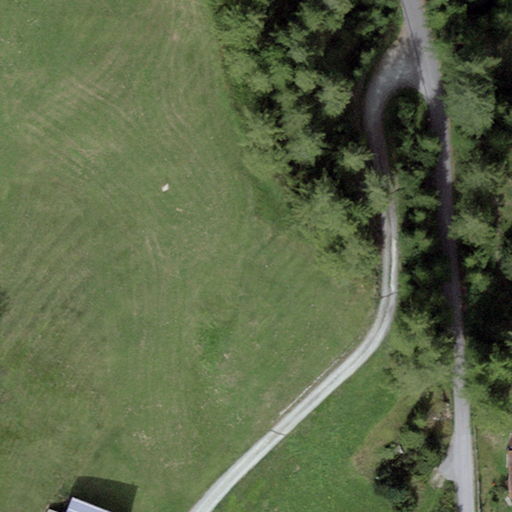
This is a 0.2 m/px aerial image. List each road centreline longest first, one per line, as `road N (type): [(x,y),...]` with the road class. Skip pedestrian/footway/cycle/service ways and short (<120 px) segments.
road 1 (track): [(197,511),(373,336),(386,301),(389,226),(375,110),(385,84),(425,60)]
road 2 (residential): [(409,0),(436,108),(466,511)]
